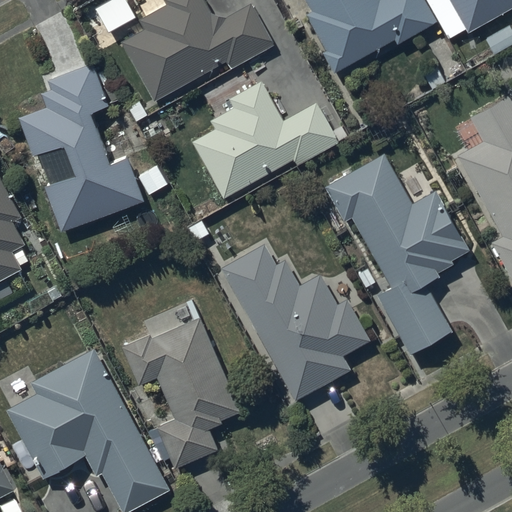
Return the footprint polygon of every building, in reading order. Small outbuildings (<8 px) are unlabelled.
[(148,30),(126,42),(156,97),(228,58),(232,66),(272,44),(251,4),(226,18),(211,15),(202,0),(166,0),(170,5),(142,20),(148,30)] [(305,0),(311,11),(306,14),(325,51),(322,52),(334,74),(395,41),(397,45),(437,23),(424,0),(305,0)] [(511,0),(451,0),(469,32),(511,7),(511,0)] [(46,107),(20,117),(34,157),(65,146),(75,177),(47,187),(62,230),(143,201),(128,159),(110,165),(91,113),(108,107),(93,64),(48,79),(51,89),(41,93),(46,107)] [(215,128),(193,141),(225,198),(294,159),(298,165),(348,137),(341,126),(332,131),(316,102),(285,119),(263,80),(230,98),(235,107),(210,120),(215,128)] [(484,141),(459,154),(503,236),(492,242),(511,278),(511,99),(509,95),(470,116),(484,141)] [(386,153),(325,185),(344,222),(353,218),(391,289),(379,295),(410,355),(453,332),(428,284),(440,277),(437,272),(452,264),(450,260),(469,250),(437,189),(412,203),(386,153)] [(169,184),(158,165),(139,176),(150,195),(169,184)] [(0,281),(24,269),(22,265),(32,260),(24,246),(27,244),(14,220),(21,217),(0,175),(0,281)] [(265,242),(222,267),(297,400),(351,370),(343,356),(370,341),(347,299),(337,304),(320,273),(301,283),(286,257),(276,263),(265,242)] [(151,338),(150,333),(122,345),(139,385),(157,378),(174,418),(157,426),(175,467),(219,448),(211,430),(223,425),(222,420),(242,411),(201,316),(151,338)] [(38,393),(7,409),(43,477),(86,455),(97,475),(102,472),(123,511),(126,511),(172,489),(97,347),(31,381),(38,393)] [(0,497),(10,492),(0,471),(0,497)]
